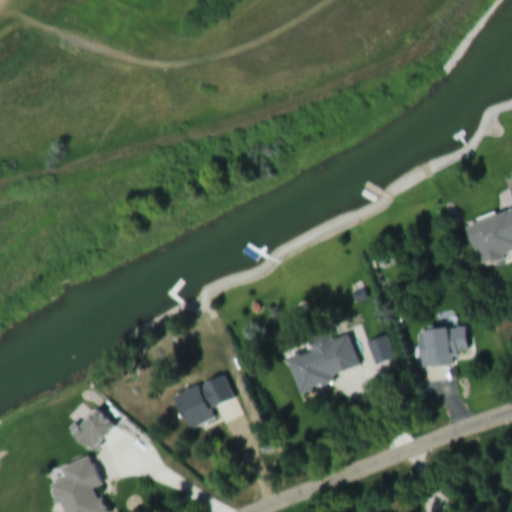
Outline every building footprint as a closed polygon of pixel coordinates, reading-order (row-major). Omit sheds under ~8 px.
[(511,216),(470,222),(476,267),(511,262),(510,252),(511,251),(511,216)] [(422,370),(454,367),(453,358),(468,357),(466,329),(418,334),(422,370)] [(332,378),(359,370),(349,338),(331,343),(329,336),(308,342),(311,354),(288,361),(298,396),(334,385),(332,378)] [(374,367),(392,363),(387,339),(369,344),(374,367)] [(174,398),(187,432),(214,422),(209,411),(233,402),(224,379),(174,398)] [(115,430),(96,412),(72,437),(90,455),(115,430)] [(61,511),(103,511),(95,491),(100,489),(90,460),(60,471),(64,481),(52,486),(61,511)]
